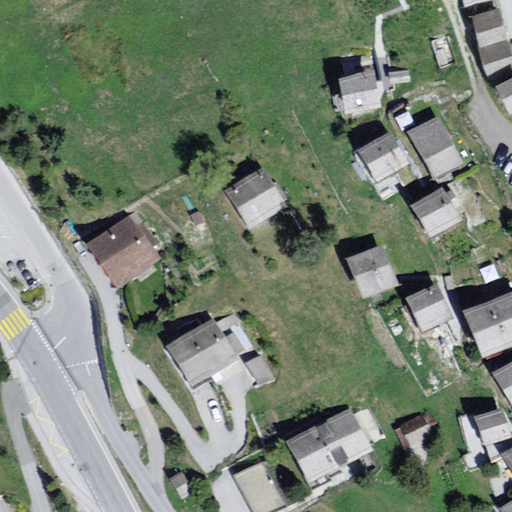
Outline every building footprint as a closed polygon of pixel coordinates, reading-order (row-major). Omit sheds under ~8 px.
[(498,11),(468,16),(473,42),(502,37),(498,11)] [(496,44),(476,50),(483,72),(502,67),(496,44)] [(511,74),(488,86),(502,117),(511,112),(511,74)] [(371,76),(329,85),(337,125),(379,116),(371,76)] [(400,140),(425,185),(454,169),(430,124),(400,140)] [(384,139),(350,158),(366,185),(399,166),(384,139)] [(259,174),(219,197),(240,232),(280,208),(259,174)] [(432,197),(401,217),(420,247),(452,226),(432,197)] [(128,219),(77,251),(105,295),(156,263),(128,219)] [(376,251),(337,266),(353,308),(393,293),(376,251)] [(431,291),(397,305),(412,342),(447,327),(431,291)] [(511,297),(453,320),(469,364),(511,348),(511,297)] [(209,323),(158,352),(180,391),(231,362),(209,323)] [(511,417),(511,363),(485,377),(506,420),(511,417)] [(300,485),(371,449),(351,410),(280,445),(300,485)] [(474,450),(505,441),(497,414),(466,423),(474,450)] [(405,450),(432,438),(424,419),(397,430),(405,450)] [(511,453),(496,462),(511,493),(511,453)] [(248,511),(274,511),(283,508),(262,464),(232,478),(248,511)] [(0,477),(0,502),(9,499),(0,477)]
